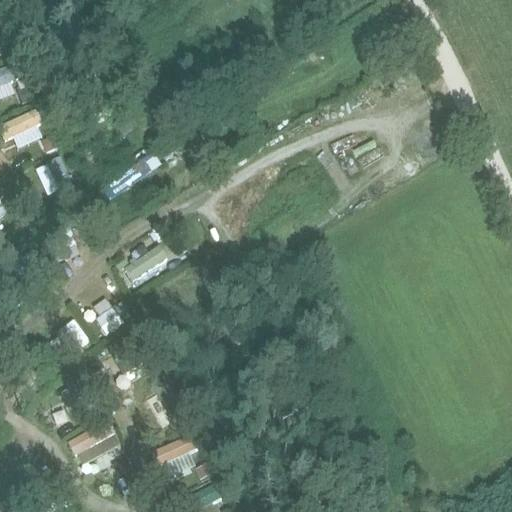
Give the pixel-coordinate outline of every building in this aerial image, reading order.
[(116,261),(128,280),(171,255),(160,236),(116,261)] [(85,300),(102,326),(119,316),(102,289),(85,300)] [(68,352),(89,333),(68,310),(47,329),(68,352)] [(68,427),(77,445),(109,430),(101,412),(68,427)] [(174,453),(154,472),(168,487),(188,468),(174,453)]
